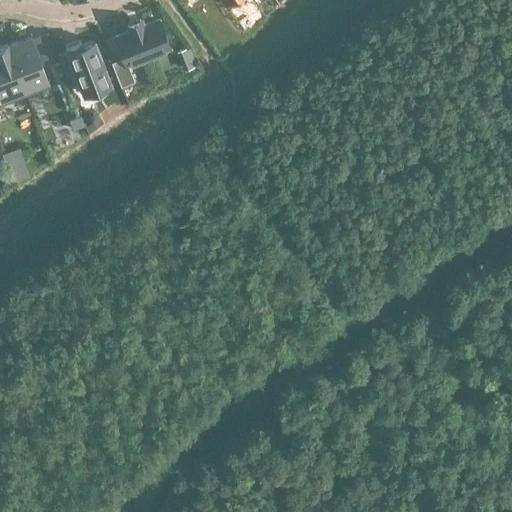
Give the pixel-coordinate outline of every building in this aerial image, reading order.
[(127,63),(169,47),(158,19),(143,25),(141,19),(127,24),(130,30),(115,36),(123,56),(111,61),(120,85),(134,80),(127,63)] [(7,42),(6,43),(26,94),(49,85),(30,36),(8,44),(7,42)] [(66,49),(57,52),(66,76),(75,72),(83,92),(110,81),(93,39),(81,43),(80,39),(65,45),(66,49)] [(0,103),(26,94),(6,43),(0,44),(0,103)] [(95,125),(100,118),(97,111),(89,110),(84,117),(87,124),(95,125)] [(80,115),(69,119),(72,128),(84,124),(80,115)]
